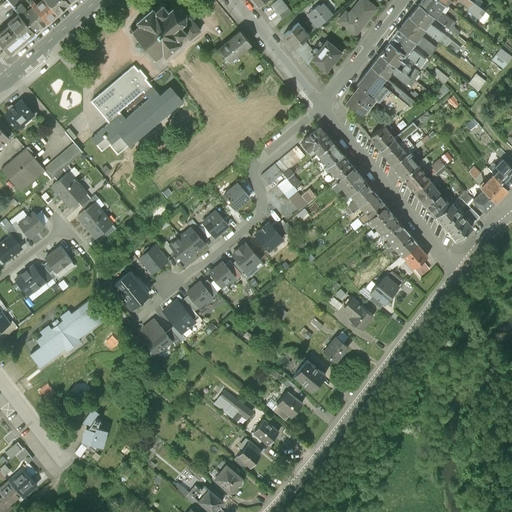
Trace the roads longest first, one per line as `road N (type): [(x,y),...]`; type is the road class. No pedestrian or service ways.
road 1 (unclassified): [(456,273),(270,511)]
road 2 (residential): [(324,108),(255,172),(263,202),(254,219),(137,321)]
road 3 (residential): [(456,273),(324,108)]
road 4 (residential): [(324,108),(234,0)]
road 5 (residential): [(324,108),(407,0)]
road 6 (secondary): [(103,0),(10,79)]
